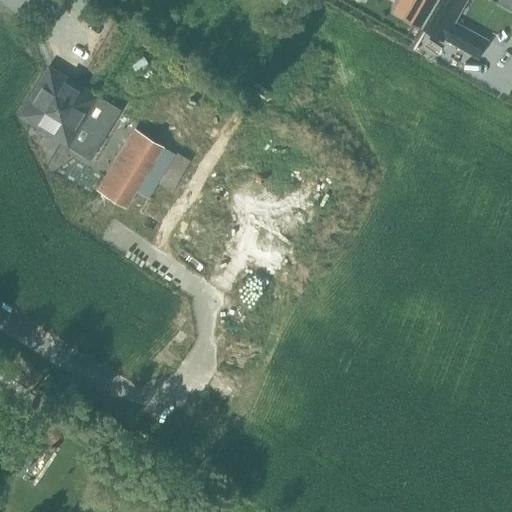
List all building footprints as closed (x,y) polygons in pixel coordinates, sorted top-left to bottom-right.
[(421,26),(436,0),(400,0),(394,11),(421,26)] [(455,21),(466,0),(438,0),(422,29),(444,41),(445,39),(460,48),(471,30),(455,21)] [(82,121),(95,98),(61,78),(57,86),(46,79),(33,100),(36,102),(27,115),(40,123),(38,126),(50,133),(51,130),(67,140),(79,120),(82,121)] [(136,126),(109,170),(137,187),(164,143),(136,126)] [(59,155),(43,179),(51,184),(67,160),(59,155)] [(70,196),(83,203),(96,175),(83,169),(70,196)] [(233,290),(226,297),(238,309),(245,301),(233,290)] [(222,353),(238,340),(232,332),(216,346),(222,353)]
